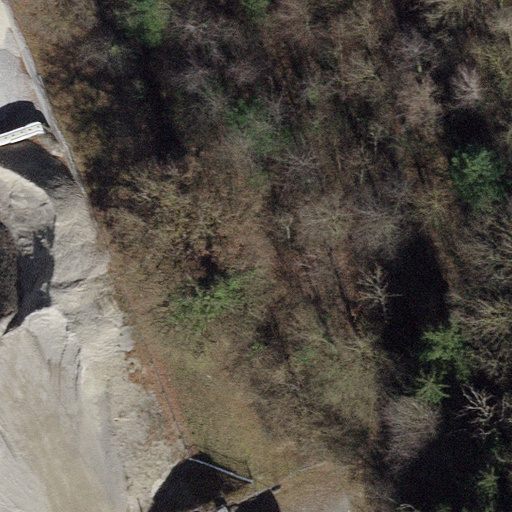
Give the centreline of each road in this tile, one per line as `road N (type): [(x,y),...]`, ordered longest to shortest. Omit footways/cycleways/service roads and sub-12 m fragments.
road 1 (track): [(393,465),(511,271)]
road 2 (track): [(511,463),(393,465),(326,511)]
